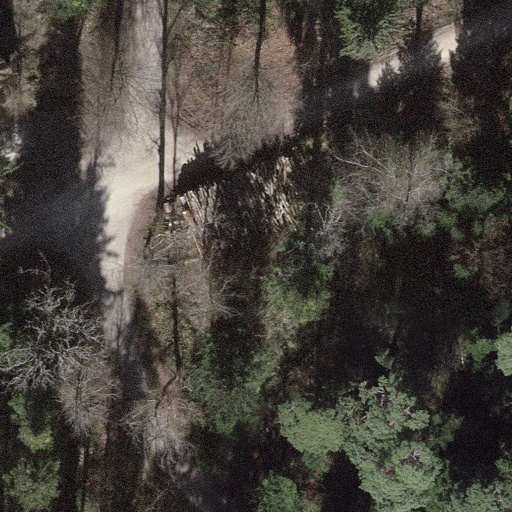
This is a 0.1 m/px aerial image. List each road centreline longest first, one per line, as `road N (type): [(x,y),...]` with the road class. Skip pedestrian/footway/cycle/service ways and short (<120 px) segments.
road 1 (track): [(100,204),(511,17)]
road 2 (track): [(100,204),(111,329),(141,415),(221,511)]
road 3 (track): [(100,204),(145,0)]
